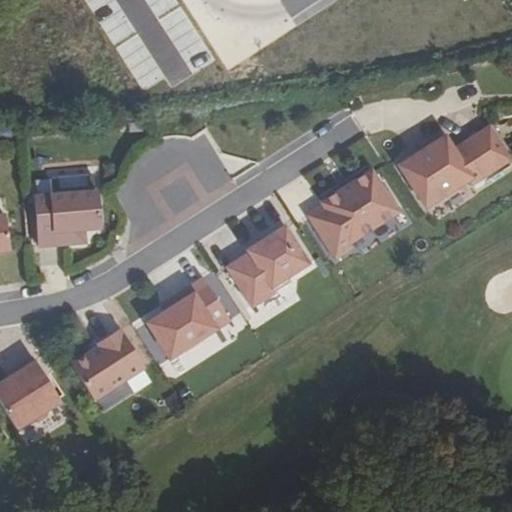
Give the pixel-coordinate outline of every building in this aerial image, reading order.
[(144,10),(103,21),(111,53),(152,43),(144,10)] [(447,139),(396,171),(426,217),(474,186),(478,191),(511,169),(511,162),(490,128),(455,151),(447,139)] [(301,222),(328,265),(345,254),(342,250),(391,218),(365,177),(315,209),(317,212),(301,222)] [(31,252),(77,248),(76,235),(92,233),(89,194),(27,200),(31,252)] [(242,259),(220,273),(246,314),(284,290),(284,282),(302,270),(278,231),(256,245),(250,249),(240,256),(242,259)] [(173,308),(158,318),(140,329),(163,365),(175,357),(182,358),(196,348),(199,342),(223,326),(196,284),(169,301),(173,308)] [(173,308),(169,301),(154,311),(158,318),(173,308)] [(82,358),(64,370),(88,406),(139,374),(113,336),(92,349),(95,355),(84,361),(82,358)] [(28,366),(0,383),(0,419),(11,436),(26,427),(31,428),(40,422),(41,417),(55,408),(28,366)]
